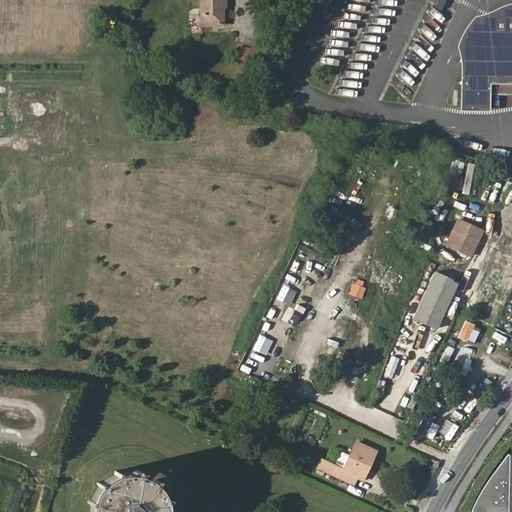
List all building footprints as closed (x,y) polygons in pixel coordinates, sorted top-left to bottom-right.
[(221,0),(201,0),(202,9),(202,25),(221,24),(221,0)] [(487,111),(487,109),(462,109),(462,81),(467,81),(467,68),(472,68),(472,56),(477,56),(477,43),(482,43),(482,31),(487,31),(488,19),(498,13),(510,9),(511,8),(511,2),(506,4),(499,7),(488,12),(482,15),(474,17),(466,26),(461,35),(458,41),(457,46),(458,54),(460,61),(460,69),(460,111),(487,111)] [(498,13),(488,19),(487,31),(482,31),(482,43),(477,43),(477,56),(472,56),(472,68),(467,68),(467,81),(462,81),(462,109),(487,109),(487,95),(511,95),(511,8),(510,9),(498,13)] [(252,47),(237,47),(238,63),(253,63),(252,47)] [(458,230),(455,237),(464,241),(467,234),(458,230)] [(464,241),(455,237),(452,235),(447,247),(458,252),(464,241)] [(417,250),(427,253),(429,247),(419,244),(417,250)] [(454,284),(431,274),(411,321),(434,331),(454,284)] [(299,323),(304,314),(291,306),(286,315),(299,323)] [(260,339),(273,341),(276,328),(263,325),(260,339)] [(382,376),(390,379),(397,359),(389,356),(382,376)] [(374,393),(381,395),(384,381),(377,380),(374,393)] [(374,451),(355,442),(341,469),(322,460),(318,469),(352,485),(357,477),(361,479),(374,451)] [(511,511),(511,509),(511,458),(509,462),(499,474),(490,488),(481,503),(477,511),(511,511)] [(87,510),(87,511),(167,511),(167,506),(166,503),(163,497),(159,491),(157,489),(152,484),(146,480),(140,478),(134,476),(130,476),(124,476),(120,476),(114,478),(108,481),(102,485),(97,489),(93,495),(91,497),(89,504),(87,510)]
